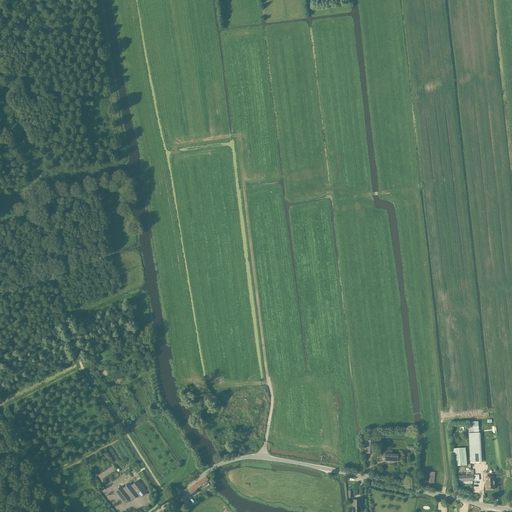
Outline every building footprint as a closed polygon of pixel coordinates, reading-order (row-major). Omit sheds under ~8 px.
[(467,422),(468,432),(478,432),(478,426),(474,426),(474,421),(467,422)] [(470,463),(480,462),(479,432),(469,433),(470,463)] [(364,453),(372,454),(373,441),(372,441),(372,437),(368,437),(368,440),(364,440),(364,453)] [(454,466),(467,466),(465,448),(453,449),(454,466)] [(397,461),(398,454),(392,454),(392,450),(379,450),(379,457),(384,457),(384,461),(397,461)] [(188,490),(191,493),(193,496),(198,492),(196,489),(199,487),(202,485),(204,488),(209,484),(207,481),(209,480),(206,476),(196,484),(188,490)] [(486,489),(494,489),(494,476),(485,477),(486,489)] [(115,491),(124,503),(130,498),(132,500),(138,495),(140,497),(146,492),(138,481),(131,486),(130,483),(123,488),(122,486),(115,491)] [(184,495),(179,499),(185,506),(189,503),(184,495)] [(360,511),(361,500),(352,500),(351,511),(360,511)]
